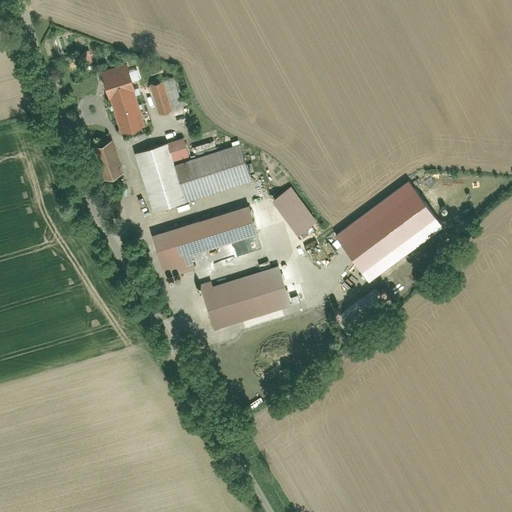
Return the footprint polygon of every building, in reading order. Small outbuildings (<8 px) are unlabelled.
[(80,66),(89,64),(85,51),(76,54),(80,66)] [(145,123),(128,68),(102,76),(119,131),(145,123)] [(145,85),(155,113),(180,104),(170,76),(145,85)] [(188,160),(181,137),(131,152),(149,211),(181,202),(178,194),(249,173),(240,144),(188,160)] [(98,177),(117,173),(109,141),(90,146),(98,177)] [(451,228),(420,179),(342,227),(372,276),(451,228)] [(297,184),(278,196),(303,233),(322,221),(297,184)] [(246,203),(154,230),(167,273),(193,266),(188,251),(254,232),(246,203)] [(211,327),(290,305),(279,265),(200,287),(211,327)] [(372,289),(333,318),(346,336),(385,307),(372,289)]
